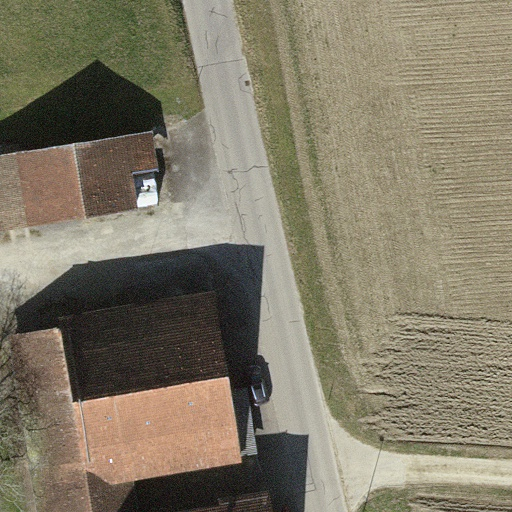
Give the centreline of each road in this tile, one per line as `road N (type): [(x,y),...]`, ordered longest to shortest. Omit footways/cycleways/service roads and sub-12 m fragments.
road 1 (tertiary): [(209,0),(326,511)]
road 2 (track): [(511,483),(317,472)]
